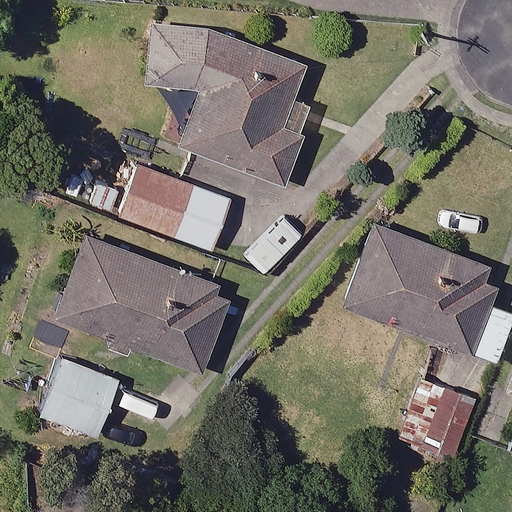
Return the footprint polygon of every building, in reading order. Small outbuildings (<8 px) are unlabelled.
[(136,73),(194,78),(198,19),(140,14),(136,73)] [(194,78),(174,138),(282,173),(307,94),(291,89),(300,63),(208,33),(201,54),(194,78)] [(225,193),(131,159),(114,209),(207,243),(225,193)] [(494,260),(371,215),(341,299),(491,353),(509,304),(481,294),(494,260)] [(227,283),(78,226),(47,307),(196,364),(227,283)] [(115,371),(56,349),(34,406),(93,429),(115,371)] [(471,386),(419,366),(395,426),(447,447),(471,386)]
